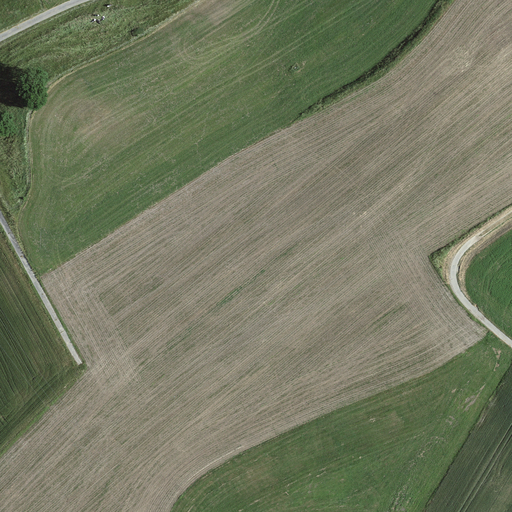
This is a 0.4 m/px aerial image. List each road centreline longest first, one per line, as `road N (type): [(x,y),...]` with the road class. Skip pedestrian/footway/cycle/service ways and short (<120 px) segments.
road 1 (track): [(511,214),(458,253),(452,284),(511,347)]
road 2 (track): [(76,360),(0,219)]
